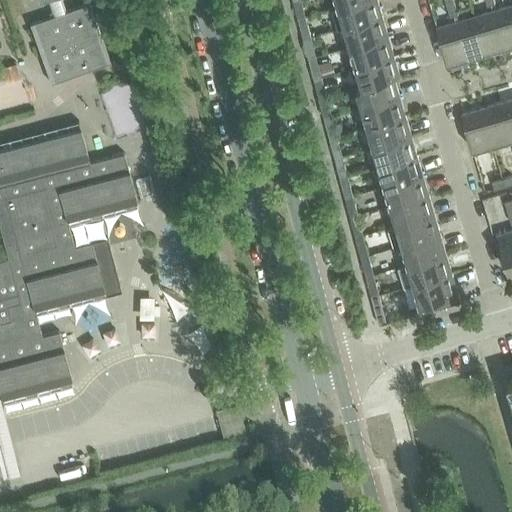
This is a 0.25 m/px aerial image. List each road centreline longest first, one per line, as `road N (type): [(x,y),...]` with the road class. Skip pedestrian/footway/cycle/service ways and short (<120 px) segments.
road 1 (tertiary): [(203,0),(301,375)]
road 2 (tertiary): [(339,365),(243,0)]
road 3 (residential): [(501,323),(437,93)]
road 4 (residential): [(339,365),(501,323)]
road 5 (tertiary): [(377,511),(339,365)]
road 6 (tertiary): [(301,375),(336,511)]
